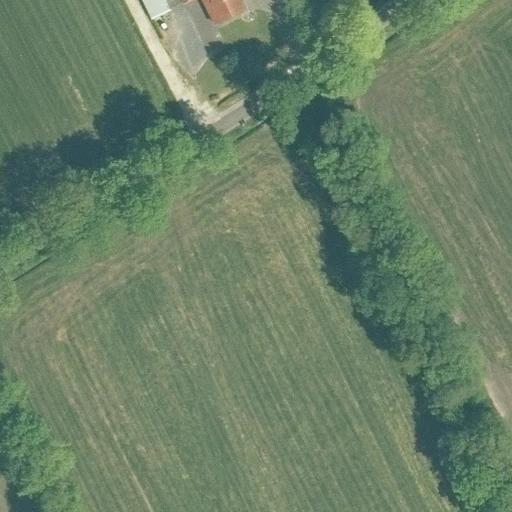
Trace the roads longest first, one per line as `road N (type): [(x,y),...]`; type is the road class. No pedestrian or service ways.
road 1 (tertiary): [(0,265),(391,0)]
road 2 (track): [(203,127),(138,0)]
